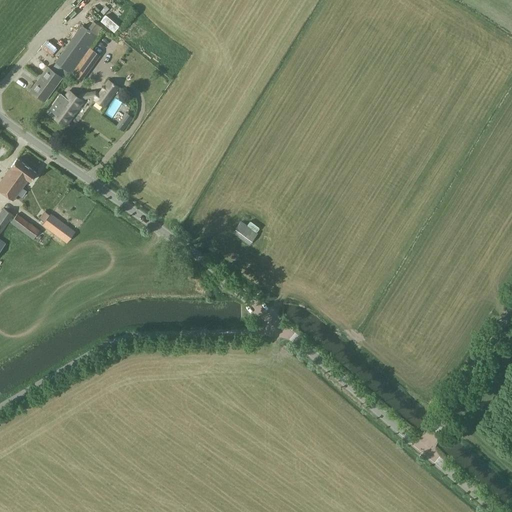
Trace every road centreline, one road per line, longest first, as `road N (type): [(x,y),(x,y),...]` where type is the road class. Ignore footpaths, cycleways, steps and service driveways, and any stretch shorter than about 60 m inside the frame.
road 1 (unclassified): [(423,449),(176,241)]
road 2 (unclassified): [(0,117),(176,241)]
road 3 (unclassified): [(423,449),(511,309)]
